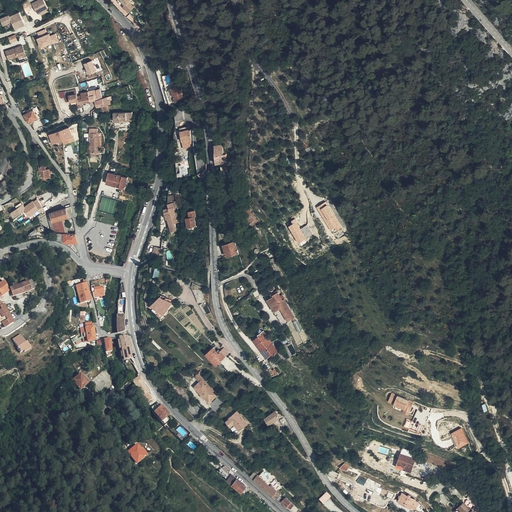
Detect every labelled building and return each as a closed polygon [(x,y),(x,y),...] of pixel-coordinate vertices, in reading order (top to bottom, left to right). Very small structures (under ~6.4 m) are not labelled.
[(52,10),(46,0),(43,2),(41,0),(34,0),(31,2),(35,10),(40,8),(43,14),(45,14),(52,10)] [(130,0),(122,0),(126,3),(124,5),(129,11),(135,6),(130,0)] [(25,14),(21,16),(28,27),(30,27),(25,14)] [(28,27),(21,16),(15,18),(14,17),(5,21),(8,27),(12,25),(17,23),(17,25),(20,31),(28,27)] [(35,32),(42,47),(59,40),(56,31),(48,34),(46,28),(35,32)] [(23,43),(20,36),(14,39),(16,45),(23,43)] [(28,48),(10,54),(13,63),(30,57),(28,48)] [(85,63),(89,73),(97,70),(93,59),(85,63)] [(191,99),(192,99),(185,85),(183,85),(182,86),(182,87),(178,90),(184,103),(188,101),(191,99)] [(182,104),(184,103),(178,90),(176,91),(182,104)] [(91,98),(89,91),(82,93),(83,97),(85,104),(92,102),(91,98)] [(82,97),(82,99),(79,100),(78,94),(70,96),(72,102),(79,100),(80,104),(81,107),(84,107),(84,104),(85,104),(83,97),(82,97)] [(6,98),(0,100),(0,101),(6,119),(14,116),(10,108),(9,108),(6,98)] [(24,114),(26,121),(27,122),(37,117),(34,110),(32,111),(24,114)] [(135,119),(134,111),(114,112),(115,122),(121,121),(122,119),(135,119)] [(188,139),(197,138),(195,125),(186,126),(188,139)] [(59,130),(49,134),(53,144),(63,140),(59,130)] [(97,153),(102,153),(102,149),(102,145),(101,138),(100,137),(100,133),(91,133),(91,138),(93,138),(93,144),(94,154),(97,153)] [(197,138),(188,139),(189,147),(198,145),(197,138)] [(228,143),(221,144),(221,160),(225,160),(225,162),(232,162),(232,153),(229,153),(228,143)] [(188,175),(187,161),(177,162),(178,176),(188,175)] [(46,176),(47,176),(51,176),(51,178),(55,177),(53,170),(51,170),(50,166),(44,167),(46,176)] [(118,174),(109,172),(106,182),(120,186),(120,188),(125,189),(129,175),(118,172),(118,174)] [(26,208),(27,210),(30,215),(38,209),(40,208),(38,206),(35,202),(34,200),(25,207),(26,208)] [(342,226),(327,201),(318,206),(332,228),(335,226),(337,229),(342,226)] [(185,220),(182,206),(176,208),(175,208),(175,211),(170,212),(171,217),(173,217),(176,231),(182,229),(181,221),(185,220)] [(55,220),(58,231),(66,231),(62,217),(68,215),(67,210),(66,207),(51,212),(53,220),(55,220)] [(198,227),(198,231),(202,230),(198,211),(193,213),(193,218),(192,219),(194,229),(198,227)] [(261,220),(257,216),(253,219),(259,228),(266,224),(261,220)] [(302,227),(296,217),(293,219),(294,222),(291,224),(300,240),(313,233),(308,224),(302,227)] [(242,242),(231,246),(234,258),(245,254),(242,242)] [(155,246),(150,259),(155,258),(159,256),(162,248),(155,246)] [(0,283),(0,291),(1,294),(9,289),(5,285),(7,284),(4,280),(0,283)] [(29,281),(10,286),(12,295),(31,289),(29,281)] [(90,301),(86,285),(81,286),(78,287),(82,303),(90,301)] [(95,296),(105,295),(104,286),(102,286),(102,285),(100,286),(100,287),(95,287),(96,291),(94,292),(95,296)] [(208,299),(204,289),(195,290),(202,304),(208,299)] [(289,313),(292,319),(296,316),(285,297),(284,297),(280,290),(277,291),(287,313),(289,313)] [(288,321),(292,319),(289,313),(287,313),(277,291),(275,293),(275,295),(269,298),(276,310),(281,307),(284,312),(288,321)] [(165,319),(165,318),(175,301),(164,295),(153,307),(165,319)] [(8,312),(3,303),(2,304),(0,301),(0,309),(2,312),(0,313),(0,317),(0,319),(5,317),(3,315),(8,312)] [(283,324),(288,321),(284,312),(278,315),(283,324)] [(0,319),(4,327),(9,324),(6,320),(5,317),(0,319)] [(95,332),(93,322),(86,323),(86,325),(84,325),(85,336),(88,336),(96,335),(95,332)] [(261,334),(255,338),(269,358),(280,350),(264,329),(260,332),(261,334)] [(28,341),(26,342),(21,334),(13,339),(21,352),(24,350),(25,351),(32,347),(28,341)] [(127,338),(122,339),(124,349),(132,348),(130,339),(129,338),(127,338)] [(209,353),(215,359),(217,357),(222,362),(229,354),(222,348),(220,350),(216,345),(209,353)] [(86,377),(78,384),(87,393),(94,386),(86,377)] [(195,386),(210,402),(219,393),(203,377),(195,386)] [(136,381),(134,381),(133,382),(147,403),(151,400),(140,384),(143,383),(140,378),(136,381)] [(91,391),(88,394),(95,401),(99,398),(95,392),(93,393),(91,391)] [(409,413),(414,401),(393,392),(389,401),(395,403),(395,404),(405,408),(404,411),(409,413)] [(159,404),(152,410),(162,422),(169,416),(159,404)] [(241,429),(249,423),(238,410),(230,417),(227,420),(232,426),(235,423),(241,429)] [(277,411),(268,416),(266,418),(270,424),(280,418),(277,411)] [(293,441),(298,438),(288,421),(285,417),(280,421),(284,427),(285,426),(291,436),(290,437),(293,441)] [(415,428),(422,431),(425,425),(419,422),(418,424),(416,424),(415,428)] [(469,442),(462,427),(453,432),(459,446),(469,442)] [(137,446),(128,453),(137,463),(146,455),(142,449),(141,451),(137,446)] [(409,467),(408,470),(416,473),(422,461),(407,454),(402,464),(409,467)] [(429,478),(430,472),(422,471),(423,469),(418,468),(417,476),(429,478)] [(258,475),(253,479),(267,492),(278,502),(283,496),(276,490),(274,491),(270,486),(269,487),(258,475)] [(237,479),(233,483),(242,491),(246,486),(237,479)] [(327,492),(319,500),(323,504),(331,496),(327,492)] [(406,494),(401,503),(416,510),(420,502),(406,494)] [(293,503),(285,496),(282,499),(289,507),(293,503)] [(378,496),(375,503),(385,507),(387,500),(378,496)]
